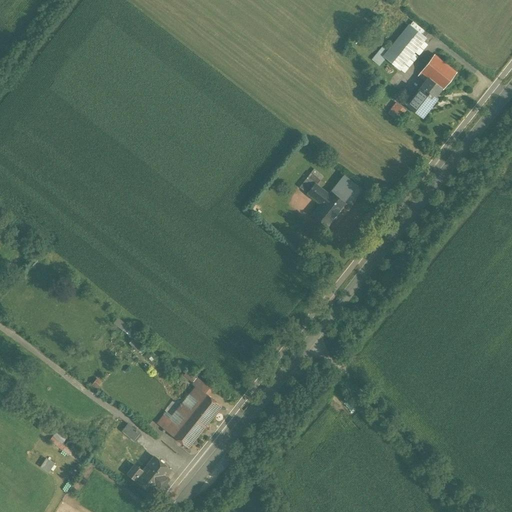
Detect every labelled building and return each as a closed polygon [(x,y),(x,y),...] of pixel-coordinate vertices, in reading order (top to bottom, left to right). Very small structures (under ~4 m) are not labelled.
[(389,49),(384,57),(385,58),(399,69),(425,38),(409,25),(389,49)] [(385,58),(384,57),(389,49),(384,45),(372,60),(379,66),(385,58)] [(457,72),(434,54),(418,76),(425,82),(429,78),(441,88),(443,89),(457,72)] [(422,87),(407,106),(421,117),(436,98),(434,97),(441,88),(433,82),(426,91),(422,87)] [(405,111),(396,103),(389,113),(398,120),(405,111)] [(344,175),(329,194),(317,184),(320,180),(311,173),(300,187),(321,204),(312,214),(328,227),(347,203),(345,202),(357,186),(344,175)] [(124,330),(128,324),(119,317),(114,323),(124,330)] [(92,385),(96,389),(103,381),(98,377),(92,385)] [(199,401),(192,410),(183,403),(177,410),(186,418),(179,426),(170,419),(164,427),(189,446),(221,406),(196,386),(190,394),(199,401)] [(141,434),(128,424),(122,431),(136,441),(141,434)] [(115,434),(124,441),(127,438),(118,430),(115,434)] [(71,452),(61,444),(66,438),(57,431),(49,440),(68,455),(71,452)] [(121,462),(115,456),(120,451),(109,441),(101,449),(117,464),(116,465),(117,466),(121,462)] [(39,466),(48,472),(55,463),(45,457),(39,466)] [(154,457),(143,471),(135,465),(128,473),(152,493),(157,486),(161,488),(168,479),(165,476),(170,470),(154,457)]
